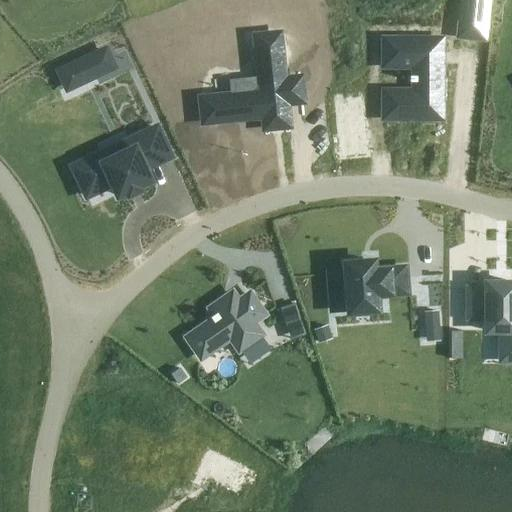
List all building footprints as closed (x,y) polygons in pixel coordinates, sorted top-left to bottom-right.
[(458,0),(454,40),(487,43),(491,0),(458,0)] [(229,92),(196,95),(199,128),(259,121),(261,134),(293,131),(290,108),(307,106),(304,74),(287,76),(282,30),(250,33),(255,77),(228,80),(229,92)] [(384,93),(384,119),(423,119),(423,120),(440,120),(440,40),(396,40),(396,66),(414,66),(414,77),(409,77),(409,82),(414,82),(414,93),(384,93)] [(67,88),(111,67),(104,53),(60,73),(67,88)] [(100,154),(73,167),(86,197),(112,184),(117,196),(149,181),(144,169),(169,157),(156,128),(128,141),(132,149),(104,162),(100,154)] [(346,274),(329,275),(331,299),(348,297),(349,313),(377,311),(375,295),(405,293),(404,269),(374,271),(374,266),(373,266),(372,262),(362,263),(362,261),(360,262),(360,263),(345,264),(346,274)] [(469,290),(469,318),(487,318),(486,331),(501,331),(501,348),(511,348),(511,283),(510,284),(510,282),(492,282),(492,284),(486,283),(487,290),(469,290)] [(212,321),(187,338),(201,358),(230,337),(239,350),(260,335),(251,323),(262,315),(249,295),(238,303),(232,294),(210,309),(214,315),(210,318),(212,321)] [(295,303),(279,308),(288,332),(303,327),(295,303)] [(437,313),(425,313),(426,331),(438,330),(437,313)] [(326,327),(315,331),(319,342),(330,339),(326,327)]
